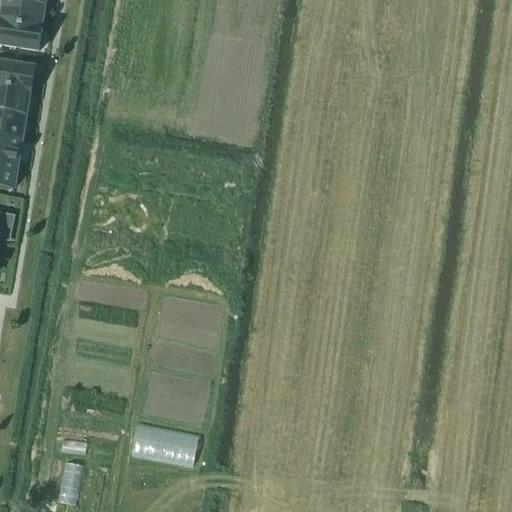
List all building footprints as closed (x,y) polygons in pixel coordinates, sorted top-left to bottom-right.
[(1,23),(41,30),(45,7),(0,0),(0,1),(5,2),(1,23)] [(0,23),(0,47),(39,54),(43,30),(41,30),(1,23),(0,23)] [(0,91),(30,96),(31,97),(35,71),(0,65),(0,91)] [(0,115),(26,120),(30,96),(0,91),(0,115)] [(0,140),(22,144),(26,120),(0,115),(0,140)] [(0,164),(18,168),(22,144),(0,140),(0,164)] [(0,164),(0,188),(14,191),(18,168),(0,164)]
